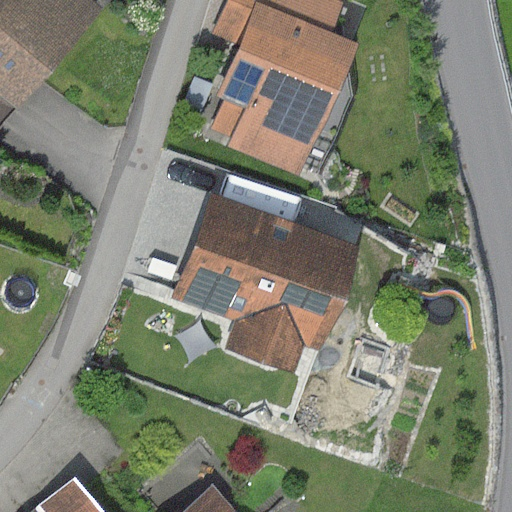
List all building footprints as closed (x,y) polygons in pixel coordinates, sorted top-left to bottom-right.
[(2,0),(0,3),(0,124),(101,9),(90,0),(2,0)] [(326,31),(338,1),(335,0),(222,0),(212,27),(235,36),(210,96),(221,100),(209,129),(228,137),(224,147),(296,176),(351,41),(326,31)] [(206,196),(170,302),(226,321),(217,348),(290,374),(300,346),(317,351),(353,246),(206,196)] [(102,511),(71,475),(27,511),(102,511)] [(229,511),(208,487),(178,511),(229,511)]
